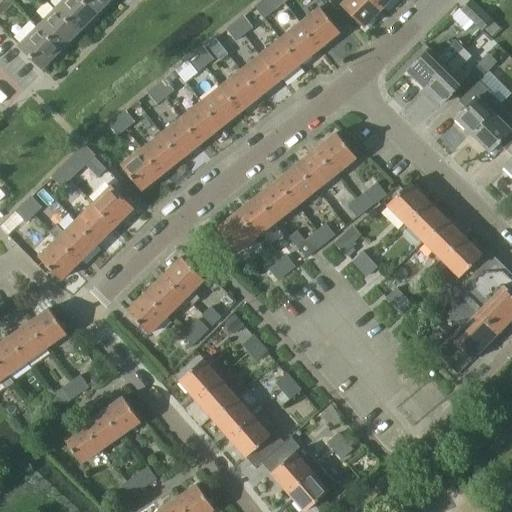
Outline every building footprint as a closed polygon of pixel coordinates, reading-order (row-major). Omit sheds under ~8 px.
[(0,12),(2,15),(14,3),(11,0),(4,0),(0,4),(0,12)] [(62,0),(54,8),(78,32),(96,14),(81,0),(62,0)] [(81,0),(96,14),(109,0),(81,0)] [(265,18),(284,3),(281,0),(264,0),(256,7),(265,18)] [(382,8),(373,0),(344,0),(340,4),(364,27),(382,8)] [(373,0),(382,8),(390,0),(373,0)] [(482,28),(492,18),(473,0),(470,0),(462,9),(482,28)] [(320,6),(300,21),(319,47),(340,31),(320,6)] [(61,50),(78,32),(54,8),(37,26),(61,50)] [(244,16),(236,23),(245,34),(253,27),(244,16)] [(290,29),(280,38),(299,63),(319,47),(300,21),(300,22),(290,29)] [(236,23),(227,30),(236,41),(245,34),(236,23)] [(43,68),(61,50),(37,26),(19,44),(43,68)] [(263,51),(260,53),(280,78),(283,76),(299,63),(280,38),(263,51)] [(425,86),(463,47),(455,39),(438,56),(430,47),(408,70),(425,86)] [(463,47),(425,86),(442,103),(464,81),(456,73),(472,56),(463,47)] [(199,53),(207,65),(214,59),(205,48),(199,53)] [(197,73),(207,65),(199,53),(188,61),(197,73)] [(244,67),(241,69),(260,94),(263,91),(280,78),(260,53),(244,67)] [(479,80),(488,72),(479,63),(470,71),(479,80)] [(241,69),(222,84),(240,110),(260,94),(241,69)] [(157,86),(166,97),(174,90),(166,79),(157,86)] [(466,107),(456,117),(473,134),(495,112),(502,106),(503,104),(479,81),(460,100),(466,107)] [(221,85),(202,100),(221,125),(240,110),(222,84),(221,85)] [(157,104),(166,97),(157,86),(148,93),(157,104)] [(202,100),(181,116),(201,141),(221,125),(202,100)] [(118,116),(127,128),(135,122),(126,110),(118,116)] [(495,112),(473,134),(490,151),(498,142),(505,150),(511,143),(511,127),(511,128),(495,112)] [(118,135),(127,128),(118,116),(109,124),(118,135)] [(181,116),(162,132),(182,156),(201,141),(181,116)] [(142,147),(142,148),(162,172),(182,156),(162,132),(142,147)] [(318,149),(337,173),(357,157),(337,133),(318,149)] [(62,166),(73,177),(96,155),(87,146),(84,145),(62,166)] [(142,148),(122,164),(142,188),(162,172),(142,148)] [(317,189),(337,173),(318,149),(298,164),(317,189)] [(297,204),(317,189),(298,164),(278,180),(297,204)] [(63,187),(73,177),(62,166),(52,176),(63,187)] [(277,220),(297,204),(278,180),(258,196),(277,220)] [(358,197),(368,208),(386,194),(378,182),(358,197)] [(401,190),(388,204),(394,209),(407,222),(428,200),(410,182),(401,190)] [(112,184),(93,202),(117,224),(132,209),(134,207),(112,184)] [(24,203),(34,213),(42,206),(32,196),(24,203)] [(258,235),(277,220),(258,196),(238,212),(258,235)] [(358,217),(368,208),(358,197),(349,205),(358,217)] [(428,200),(407,222),(425,239),(447,218),(438,209),(428,200)] [(86,209),(75,220),(98,243),(116,225),(117,224),(93,202),(86,209)] [(26,221),(34,213),(24,203),(15,210),(26,221)] [(237,252),(258,235),(238,212),(218,228),(237,252)] [(447,218),(425,239),(442,257),(464,235),(447,218)] [(57,224),(51,230),(58,237),(80,260),(98,243),(75,220),(64,231),(57,224)] [(326,224),(318,231),(326,241),(335,235),(326,224)] [(306,240),(298,247),(307,257),(308,256),(314,251),(326,241),(318,231),(306,240)] [(355,246),(346,235),(337,242),(348,256),(355,250),(353,248),(355,246)] [(464,235),(442,257),(443,257),(461,275),(482,253),(464,235)] [(58,237),(39,256),(61,279),(80,260),(58,237)] [(359,268),(370,259),(363,251),(353,261),(359,268)] [(459,290),(500,332),(508,323),(511,326),(511,325),(511,272),(494,254),(459,290)] [(186,296),(185,297),(192,304),(199,297),(192,291),(204,279),(182,256),(164,274),(186,296)] [(279,262),(288,272),(295,266),(287,256),(279,262)] [(370,259),(359,268),(367,276),(377,267),(370,259)] [(279,279),(288,272),(279,262),(270,269),(279,279)] [(254,280),(264,292),(274,283),(265,272),(254,280)] [(169,313),(185,297),(186,296),(164,274),(146,292),(169,313)] [(395,306),(404,296),(397,288),(387,298),(395,306)] [(473,358),(500,332),(459,290),(442,306),(462,326),(432,356),(452,376),(471,356),(473,358)] [(149,333),(169,313),(146,292),(127,310),(149,333)] [(404,296),(395,306),(401,313),(411,304),(404,296)] [(222,316),(221,316),(210,306),(202,315),(213,325),(222,316)] [(49,307),(29,321),(47,346),(67,332),(49,307)] [(239,339),(252,332),(242,313),(229,319),(239,339)] [(199,320),(189,329),(198,339),(208,329),(199,320)] [(12,333),(10,335),(27,360),(29,359),(47,346),(29,321),(12,333)] [(189,329),(184,335),(193,345),(198,339),(189,329)] [(10,335),(0,342),(0,362),(8,374),(27,360),(10,335)] [(244,344),(251,352),(261,343),(254,335),(244,344)] [(261,343),(251,352),(258,360),(268,351),(261,343)] [(197,398),(221,376),(204,357),(180,378),(197,398)] [(0,362),(0,379),(0,380),(6,387),(13,382),(8,374),(0,362)] [(284,391),(295,382),(287,373),(277,382),(284,391)] [(71,382),(79,393),(88,386),(81,376),(71,382)] [(221,376),(197,398),(212,415),(236,395),(221,376)] [(60,406),(79,393),(71,382),(53,395),(60,406)] [(295,382),(284,391),(291,398),(301,389),(295,382)] [(41,419),(60,406),(53,395),(34,409),(41,419)] [(230,436),(254,415),(236,395),(212,415),(230,436)] [(104,410),(122,435),(141,421),(123,396),(104,410)] [(32,426),(41,419),(34,409),(24,415),(32,426)] [(102,448),(122,435),(104,410),(85,423),(102,448)] [(254,415),(230,436),(247,456),(271,435),(254,415)] [(82,462),(102,448),(85,423),(65,437),(82,462)] [(336,450),(346,441),(339,433),(329,442),(336,450)] [(346,441),(336,450),(342,458),(353,449),(346,441)] [(295,450),(271,472),(288,491),(319,464),(311,455),(304,460),(295,450)] [(319,464),(288,491),(289,491),(305,510),(329,489),(336,483),(319,464)] [(140,473),(147,484),(156,478),(149,467),(140,473)] [(131,479),(139,490),(147,484),(140,473),(131,479)] [(130,496),(139,490),(131,479),(123,485),(130,496)] [(197,483),(177,497),(188,511),(208,511),(215,508),(197,483)] [(188,511),(177,497),(157,511),(188,511)]
